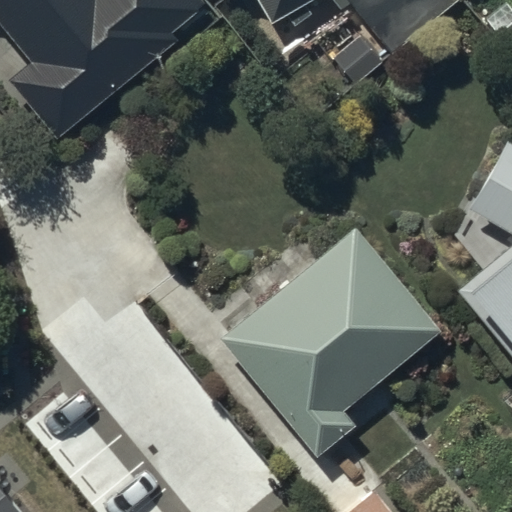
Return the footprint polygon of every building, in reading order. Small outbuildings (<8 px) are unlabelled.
[(0,0),(0,16),(27,50),(5,68),(54,128),(174,31),(165,20),(189,0),(0,0)] [(255,0),(267,20),(300,0),(335,0),(340,6),(347,0),(365,21),(329,51),(354,79),(387,51),(389,54),(452,0),(255,0)] [(511,230),(511,236),(453,286),(511,357),(511,141),(504,137),(465,203),(511,230)] [(437,326),(352,222),(217,333),(314,451),(352,420),(340,405),(437,326)] [(134,354),(41,429),(108,511),(252,511),(258,508),(134,354)] [(0,511),(10,511),(14,510),(3,496),(17,484),(0,461),(0,511)] [(392,511),(369,483),(331,511),(392,511)]
